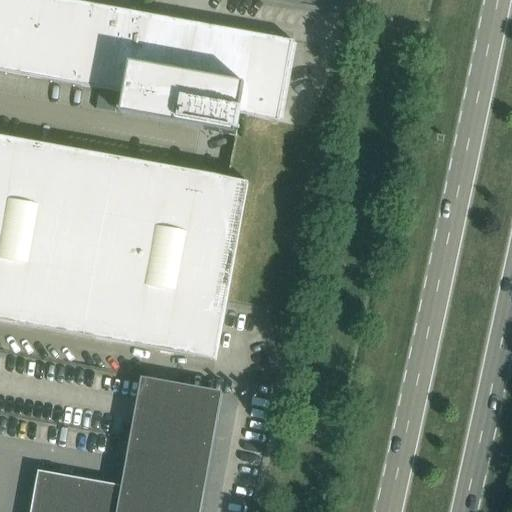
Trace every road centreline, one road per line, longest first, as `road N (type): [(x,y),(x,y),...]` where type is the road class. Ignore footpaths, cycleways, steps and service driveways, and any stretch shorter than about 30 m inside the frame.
road 1 (secondary): [(485,0),(378,511)]
road 2 (secondary): [(463,511),(511,286)]
